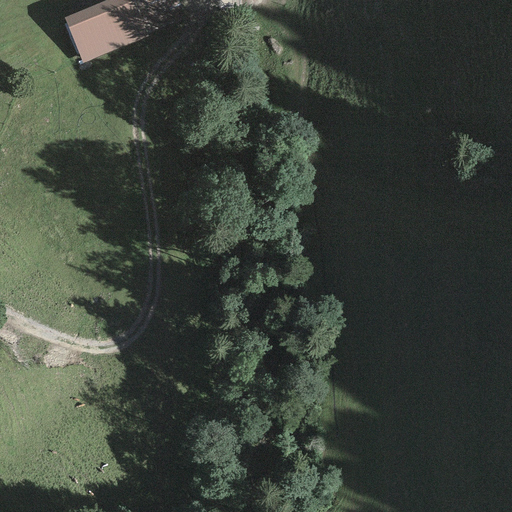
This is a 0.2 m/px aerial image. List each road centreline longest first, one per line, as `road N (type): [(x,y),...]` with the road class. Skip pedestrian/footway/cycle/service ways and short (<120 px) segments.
road 1 (track): [(0,312),(89,344),(129,336),(144,319),(161,247),(139,95),(205,0)]
road 2 (track): [(242,0),(282,16),(292,31),(305,143),(361,204)]
